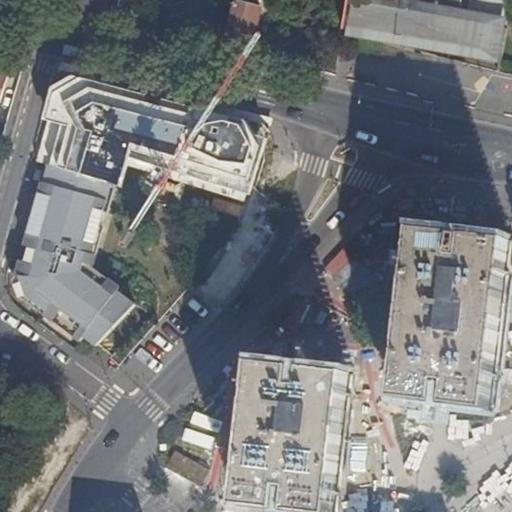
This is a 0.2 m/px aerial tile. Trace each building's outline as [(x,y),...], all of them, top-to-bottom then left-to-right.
[(106,0),(105,15),(145,21),(148,0),(106,0)] [(235,0),(226,35),(248,40),(252,23),(258,25),(264,0),(263,0),(235,0)] [(461,0),(411,0),(412,0),(460,10),(461,0)] [(10,74),(0,71),(0,105),(1,106),(10,74)] [(164,120),(140,118),(141,107),(114,106),(112,151),(162,154),(164,120)] [(209,167),(213,153),(227,157),(234,134),(179,117),(168,154),(209,167)] [(9,124),(10,122),(0,118),(0,150),(1,150),(9,124)] [(114,185),(53,167),(22,278),(28,299),(84,340),(85,339),(97,347),(136,306),(87,270),(114,185)] [(396,403),(433,407),(434,392),(444,286),(449,239),(415,236),(401,358),(396,403)] [(508,246),(449,239),(444,286),(434,392),(433,407),(455,410),(489,413),(500,315),(504,287),(508,246)] [(250,508),(283,511),(334,511),(349,376),(254,365),(238,507),(250,508)] [(167,469),(203,485),(211,467),(175,451),(167,469)]
